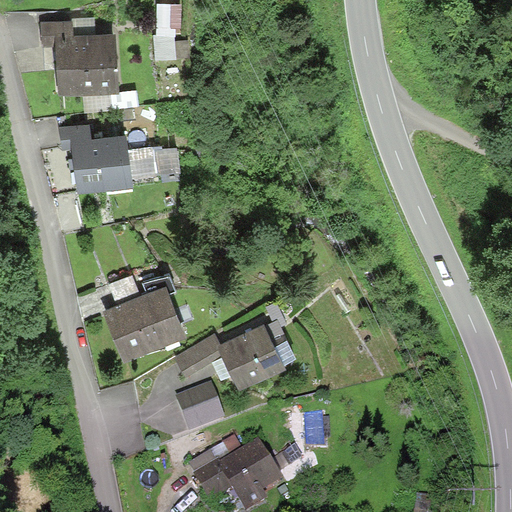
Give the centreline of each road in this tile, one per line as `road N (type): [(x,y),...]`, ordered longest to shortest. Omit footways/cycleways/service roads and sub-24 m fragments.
road 1 (tertiary): [(356,0),(369,96),(404,197),(493,396),(503,511)]
road 2 (residential): [(99,511),(0,59)]
road 3 (track): [(369,96),(423,120),(511,178)]
